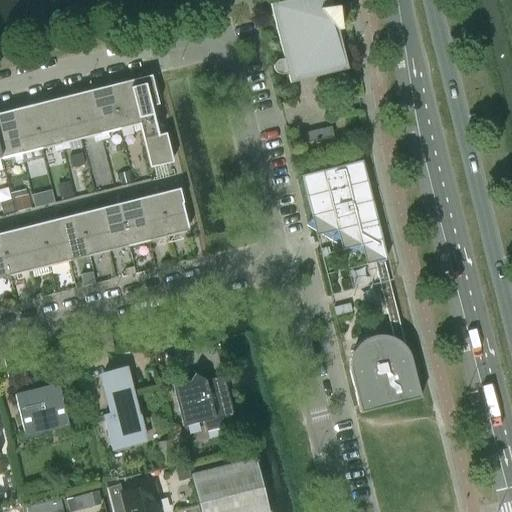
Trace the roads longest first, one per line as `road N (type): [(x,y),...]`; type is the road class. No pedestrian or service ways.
road 1 (secondary): [(404,0),(511,473)]
road 2 (secondary): [(511,333),(428,0)]
road 3 (residential): [(0,329),(280,256)]
road 4 (residential): [(342,511),(280,256)]
road 5 (residential): [(280,256),(217,33)]
road 6 (residential): [(0,86),(217,33)]
